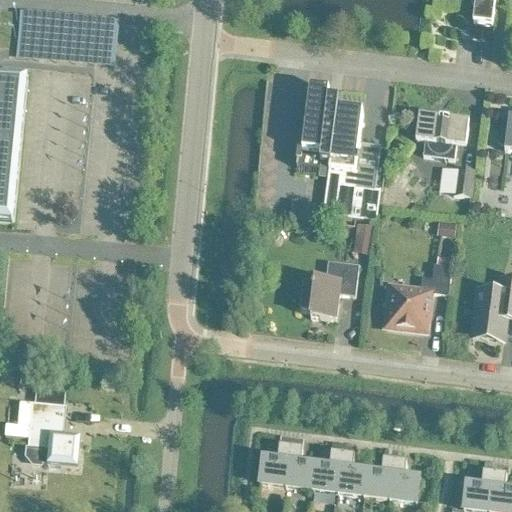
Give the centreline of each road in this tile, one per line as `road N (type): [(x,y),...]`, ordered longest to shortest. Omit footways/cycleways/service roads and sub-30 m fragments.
road 1 (residential): [(511,380),(183,338)]
road 2 (residential): [(511,85),(202,46)]
road 3 (unclassified): [(183,338),(181,263),(202,46)]
road 4 (residential): [(166,511),(183,338)]
